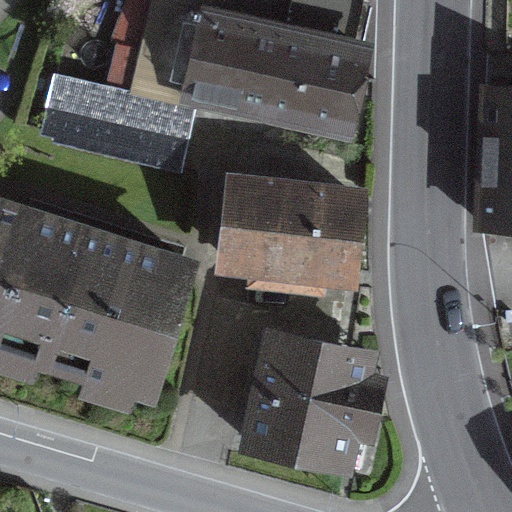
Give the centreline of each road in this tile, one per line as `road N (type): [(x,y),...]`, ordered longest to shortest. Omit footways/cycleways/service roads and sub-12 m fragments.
road 1 (secondary): [(433,0),(428,206),(435,313),(483,511)]
road 2 (residential): [(0,440),(242,511)]
